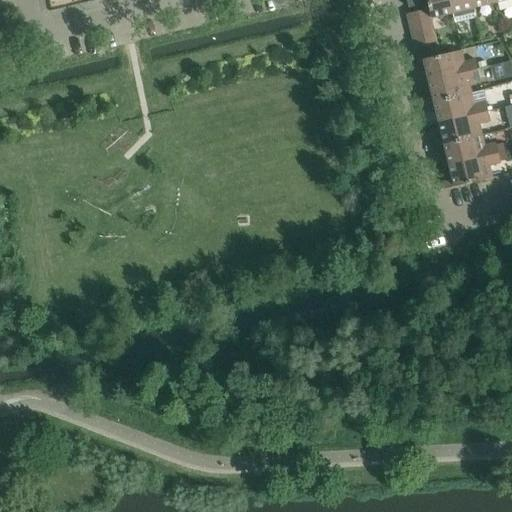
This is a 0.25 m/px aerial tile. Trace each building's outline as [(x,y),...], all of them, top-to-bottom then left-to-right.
[(421,6),(419,0),(406,0),(409,9),(421,6)] [(425,0),(428,10),(431,20),(452,14),(449,0),(425,0)] [(471,0),(449,0),(452,14),(455,24),(476,19),(473,9),(471,0)] [(471,0),(473,9),(494,4),(493,0),(471,0)] [(407,15),(410,27),(431,22),(431,20),(428,10),(407,15)] [(431,22),(410,27),(413,39),(434,33),(431,22)] [(434,33),(413,39),(416,50),(437,45),(434,33)] [(437,45),(416,50),(419,62),(440,57),(437,45)] [(440,57),(419,62),(414,63),(416,71),(425,69),(429,82),(478,70),(475,61),(464,64),(461,52),(440,57)] [(511,69),(510,63),(490,68),(493,82),(511,77),(511,69)] [(422,98),(424,106),(472,94),(469,83),(480,80),(478,70),(429,82),(432,96),(422,98)] [(472,94),(424,106),(426,113),(436,111),(439,124),(488,112),(486,103),(474,106),(472,94)] [(432,140),(434,148),(482,136),(479,125),(490,122),(488,112),(439,124),(442,138),(432,140)] [(482,136),(434,148),(436,155),(446,153),(449,166),(498,154),(496,145),(485,148),(482,136)] [(498,154),(449,166),(452,180),(443,182),(445,190),(492,179),(489,167),(501,164),(498,154)]
